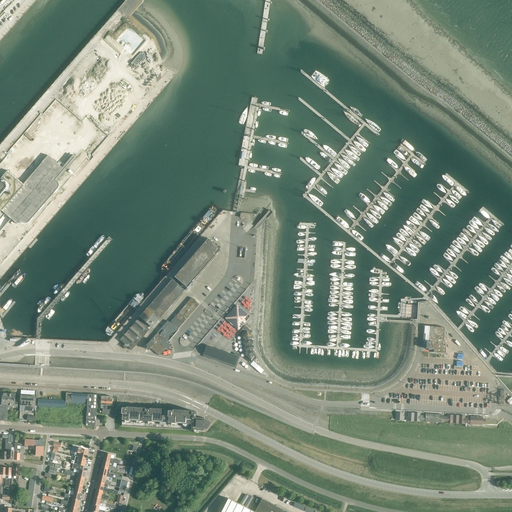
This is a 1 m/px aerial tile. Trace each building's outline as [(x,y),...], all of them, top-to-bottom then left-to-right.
[(0,0),(0,15),(15,0),(0,0)] [(0,175),(0,222),(6,215),(17,224),(71,162),(36,132),(0,175)] [(249,137),(243,136),(238,166),(244,167),(249,137)] [(185,289),(220,249),(208,239),(120,340),(125,344),(123,346),(125,349),(127,347),(131,350),(183,290),(184,291),(185,289)] [(166,342),(167,341),(199,305),(192,298),(170,323),(167,321),(151,340),(145,347),(147,348),(147,349),(148,350),(149,350),(150,349),(150,348),(153,350),(158,355),(159,355),(160,355),(165,348),(166,349),(167,349),(169,349),(169,348),(170,347),(169,345),(169,344),(166,342)] [(235,327),(238,330),(246,322),(244,320),(248,315),(238,306),(233,311),(235,312),(228,319),(236,326),(235,327)] [(434,350),(433,352),(445,353),(446,345),(443,344),(444,328),(429,327),(428,342),(426,341),(426,349),(434,350)] [(252,335),(245,329),(243,328),(240,332),(244,334),(243,336),(243,339),(245,340),(243,342),(244,344),(246,346),(244,348),(245,350),(246,351),(245,353),(245,355),(251,360),(255,354),(252,335)] [(234,366),(238,356),(206,345),(203,355),(234,366)] [(429,363),(450,364),(450,355),(448,355),(445,354),(445,353),(433,352),(432,352),(432,354),(430,354),(429,363)] [(20,405),(19,411),(25,412),(25,411),(33,411),(34,406),(35,406),(36,398),(34,398),(34,395),(32,395),(32,391),(21,390),(20,394),(20,396),(20,403),(20,405)] [(8,406),(9,394),(0,393),(0,405),(8,406)] [(96,420),(96,414),(96,412),(96,410),(96,408),(97,395),(88,394),(72,394),(72,393),(66,393),(66,401),(65,403),(87,404),(86,426),(95,426),(96,420)] [(9,394),(8,406),(17,406),(17,402),(14,402),(15,394),(9,394)] [(96,412),(96,414),(106,414),(107,397),(101,396),(101,405),(100,408),(96,408),(96,410),(96,412)] [(112,397),(107,397),(106,414),(116,415),(116,409),(110,409),(110,407),(109,407),(109,405),(112,405),(112,397)] [(65,403),(66,401),(38,399),(37,406),(65,408),(65,403)] [(122,414),(121,425),(135,426),(136,407),(126,407),(126,408),(119,407),(118,414),(122,414)] [(158,428),(159,409),(149,408),(149,409),(145,409),(145,408),(136,407),(135,426),(158,428)] [(181,429),(182,410),(172,410),(172,411),(168,410),(168,409),(159,409),(158,428),(181,429)] [(182,410),(181,429),(203,430),(203,429),(204,429),(205,429),(207,428),(208,427),(209,426),(209,425),(209,424),(209,423),(209,422),(208,422),(208,421),(207,420),(206,420),(205,419),(204,419),(203,419),(203,418),(196,417),(196,412),(191,411),(191,410),(182,410)] [(414,413),(414,421),(419,422),(419,421),(422,421),(423,416),(420,416),(420,414),(414,413)] [(423,416),(422,421),(425,421),(425,422),(433,422),(433,414),(426,414),(426,416),(423,416)] [(441,415),(433,414),(433,422),(441,423),(441,422),(444,422),(444,417),(441,417),(441,415)] [(447,417),(444,417),(444,422),(447,422),(447,423),(452,423),(452,415),(447,415),(447,417)] [(452,415),(452,423),(459,424),(460,416),(452,415)] [(460,416),(459,424),(464,424),(464,423),(467,423),(468,418),(465,418),(465,416),(460,416)] [(470,418),(468,418),(467,423),(470,423),(470,424),(476,425),(476,417),(470,416),(470,418)] [(482,417),(476,417),(476,425),(482,425),(482,424),(485,424),(485,419),(482,419),(482,417)] [(25,440),(25,446),(25,449),(30,450),(30,446),(34,446),(36,446),(35,456),(43,456),(43,446),(43,439),(40,439),(39,439),(39,440),(34,440),(32,440),(29,440),(25,440)] [(74,447),(73,451),(75,452),(74,456),(75,456),(79,457),(86,459),(88,450),(81,449),(74,447)] [(105,453),(103,460),(109,462),(114,463),(119,464),(119,460),(113,459),(114,455),(111,454),(105,453)] [(72,460),(71,463),(73,464),(83,466),(84,466),(86,459),(79,457),(75,456),(74,461),(72,460)] [(103,460),(101,468),(107,469),(122,473),(123,470),(117,469),(115,468),(113,467),(114,463),(109,462),(103,460)] [(86,471),(82,470),(83,466),(73,464),(72,468),(74,469),(73,472),(64,470),(64,474),(65,474),(77,477),(84,479),(86,471)] [(101,468),(99,475),(109,477),(112,478),(113,475),(109,474),(109,473),(107,472),(107,469),(101,468)] [(99,475),(98,482),(104,484),(108,485),(110,485),(111,482),(108,481),(109,477),(99,475)] [(70,480),(70,483),(76,485),(82,486),(84,479),(77,477),(76,482),(70,480)] [(98,482),(96,489),(102,491),(117,495),(118,492),(109,489),(109,490),(107,489),(107,488),(108,485),(104,484),(98,482)] [(68,488),(68,490),(69,491),(72,491),(74,492),(81,493),(82,486),(76,485),(75,489),(72,488),(68,488)] [(96,489),(94,497),(100,498),(108,500),(109,496),(101,494),(102,491),(96,489)] [(65,493),(64,497),(68,498),(69,498),(72,499),(79,501),(81,493),(74,492),(72,491),(69,491),(68,494),(65,493)] [(94,497),(92,504),(99,506),(103,506),(115,510),(116,507),(109,505),(105,504),(106,504),(99,503),(100,498),(94,497)] [(61,500),(60,504),(70,506),(77,508),(79,501),(72,499),(69,498),(68,498),(67,501),(61,500)] [(287,511),(262,499),(254,511),(228,498),(220,511),(287,511)]
